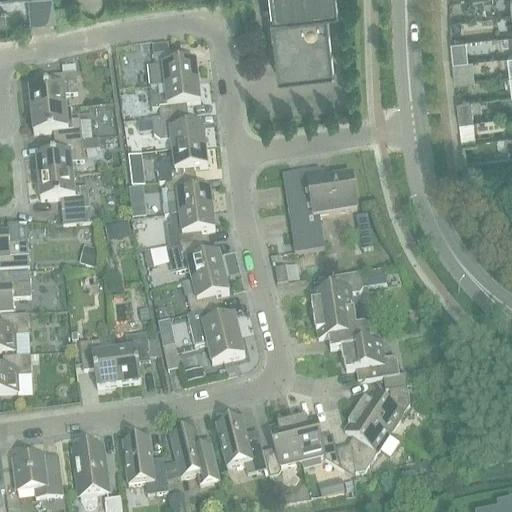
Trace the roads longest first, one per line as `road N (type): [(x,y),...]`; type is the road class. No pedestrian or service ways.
road 1 (residential): [(0,433),(258,395),(277,374),(236,193),(234,145)]
road 2 (residential): [(234,145),(213,37),(194,19),(0,55)]
road 3 (tertiary): [(511,320),(455,276),(426,197),(413,125)]
road 4 (residential): [(413,125),(234,145)]
road 5 (tertiary): [(413,125),(407,0)]
